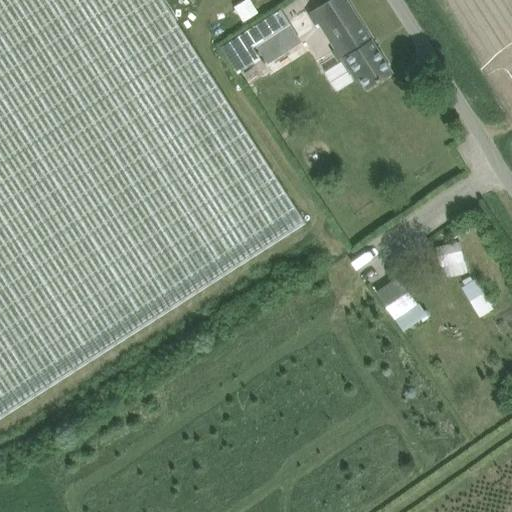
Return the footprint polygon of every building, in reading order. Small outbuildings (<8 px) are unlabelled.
[(0,0),(0,418),(306,222),(164,0),(0,0)] [(244,19),(259,11),(251,0),(244,0),(236,5),(244,19)] [(345,0),(320,0),(306,9),(316,25),(319,23),(335,48),(332,50),(340,63),(345,60),(357,80),(361,77),(368,88),(392,73),(345,0)] [(291,23),(257,45),(269,63),(303,42),(291,23)] [(460,241),(436,246),(438,257),(441,267),(465,262),(460,241)] [(398,277),(376,292),(401,329),(423,315),(417,305),(398,277)] [(478,315),(493,309),(478,277),(464,284),(478,315)]
